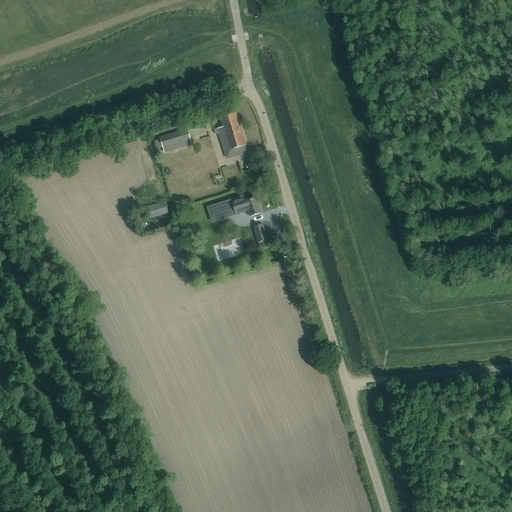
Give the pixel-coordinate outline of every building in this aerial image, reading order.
[(223,127),(214,130),(216,134),(218,133),(224,152),(246,145),(236,112),(220,117),(223,127)] [(187,130),(160,138),(163,148),(164,148),(167,147),(174,145),(175,149),(192,144),(187,130)] [(243,195),(213,205),(218,219),(248,209),(250,216),(261,213),(257,198),(245,201),(246,201),(245,201),(243,195)] [(165,202),(145,208),(151,228),(171,222),(165,202)] [(263,224),(253,227),(258,242),(267,239),(263,224)]
